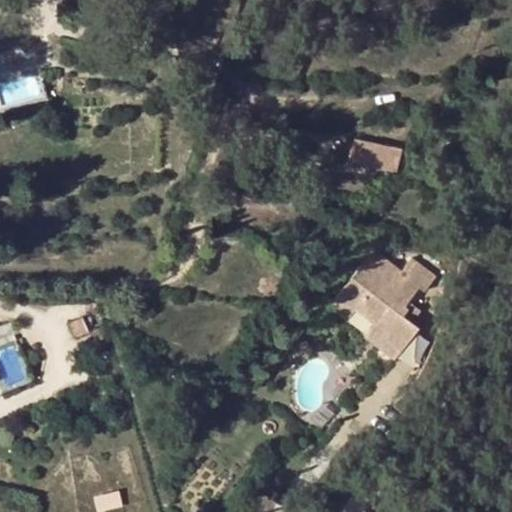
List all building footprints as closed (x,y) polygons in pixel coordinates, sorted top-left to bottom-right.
[(96,0),(113,12),(121,0),(96,0)] [(203,34),(229,40),(233,22),(207,16),(203,34)] [(356,138),(352,161),(396,170),(400,147),(356,138)] [(370,246),(330,300),(348,314),(354,307),(372,320),(374,321),(388,331),(383,337),(399,349),(410,336),(417,326),(402,314),(407,306),(404,302),(416,286),(421,290),(433,275),(409,257),(400,268),(370,246)] [(71,323),(76,336),(87,332),(82,318),(71,323)] [(394,357),(399,349),(383,337),(388,331),(374,321),(364,334),(394,357)] [(26,381),(19,350),(0,354),(0,357),(6,385),(26,381)]
